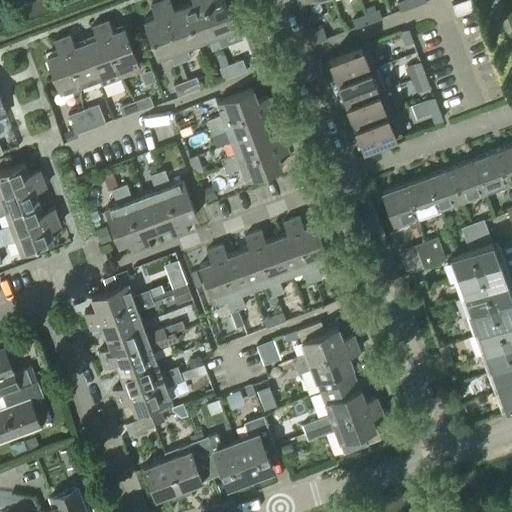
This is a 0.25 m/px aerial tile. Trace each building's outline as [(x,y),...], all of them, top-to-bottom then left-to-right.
[(162,0),(159,1),(181,60),(189,57),(185,45),(196,41),(182,4),(171,8),(168,0),(162,0)] [(193,0),(182,4),(196,41),(207,37),(211,48),(220,45),(202,0),(193,0)] [(202,0),(220,45),(228,42),(224,30),(235,26),(230,11),(239,8),(236,0),(202,0)] [(413,5),(410,0),(403,0),(396,2),(399,10),(413,5)] [(471,0),(459,0),(451,3),(456,15),(474,8),(471,0)] [(181,60),(159,1),(151,4),(155,15),(144,19),(157,55),(169,51),(173,63),(181,60)] [(365,14),(368,22),(381,17),(378,9),(365,14)] [(368,22),(365,14),(351,19),(354,27),(368,22)] [(117,69),(121,77),(140,70),(123,26),(112,30),(108,19),(99,22),(117,69)] [(85,41),(95,68),(98,76),(102,85),(121,77),(117,69),(99,22),(92,25),(95,34),(96,36),(85,41)] [(307,29),(312,42),(326,37),(321,24),(307,29)] [(405,44),(412,41),(407,28),(400,31),(405,44)] [(61,36),(79,83),(98,76),(95,68),(85,41),(74,44),(70,33),(61,36)] [(57,50),(47,55),(60,90),(70,86),(72,92),(80,90),(78,83),(79,83),(61,36),(53,39),(57,50)] [(337,80),(375,66),(366,43),(325,58),(331,74),(335,73),(337,79),(337,80)] [(231,62),(235,74),(247,70),(243,58),(231,62)] [(417,76),(424,74),(419,60),(412,63),(417,76)] [(235,74),(231,62),(219,67),(224,79),(235,74)] [(346,103),(384,89),(375,66),(337,80),(337,79),(334,81),(340,97),(343,96),(345,102),(346,103)] [(424,74),(417,76),(422,89),(429,87),(424,74)] [(184,80),(189,91),(200,87),(196,76),(184,80)] [(189,91),(184,80),(174,84),(178,95),(189,91)] [(209,127),(271,104),(268,96),(257,100),(253,89),(216,102),(221,114),(206,119),(209,127)] [(354,125),(392,111),(384,89),(346,103),(345,102),(342,103),(348,119),(351,118),(354,124),(354,125)] [(134,101),(138,109),(153,104),(150,95),(134,101)] [(138,109),(134,101),(119,106),(122,115),(138,109)] [(83,108),(90,127),(105,121),(97,102),(83,108)] [(271,104),(209,127),(212,134),(226,129),(231,141),(267,127),(263,117),(274,113),(271,104)] [(434,122),(441,119),(436,106),(429,109),(434,122)] [(90,127),(83,108),(68,114),(74,128),(75,132),(90,127)] [(354,125),(354,124),(350,126),(356,142),(360,140),(363,149),(401,134),(392,111),(354,125)] [(175,121),(180,136),(196,130),(191,115),(175,121)] [(267,127),(231,141),(235,152),(220,158),(223,165),(285,142),(282,133),(270,138),(267,127)] [(74,128),(64,132),(67,140),(77,137),(75,132),(74,128)] [(285,142),(223,165),(225,172),(240,167),(245,179),(281,166),(277,155),(288,150),(285,142)] [(511,142),(495,149),(506,180),(511,177),(511,142)] [(473,157),(484,188),(506,180),(495,149),(473,157)] [(197,153),(188,157),(194,173),(203,169),(197,153)] [(450,166),(461,196),(484,188),(473,157),(450,166)] [(0,192),(43,176),(40,170),(29,174),(25,162),(0,171),(0,192)] [(155,164),(147,167),(150,175),(158,172),(155,164)] [(428,174),(439,204),(461,196),(450,166),(428,174)] [(158,172),(180,234),(188,231),(184,220),(196,215),(182,179),(169,184),(164,170),(158,172)] [(144,194),(156,230),(167,226),(172,237),(180,234),(158,172),(150,175),(155,189),(144,194)] [(439,204),(428,174),(405,182),(417,213),(439,204)] [(43,176),(0,192),(0,213),(5,212),(39,199),(35,190),(46,186),(43,176)] [(417,213),(405,182),(382,191),(393,220),(407,215),(411,226),(420,222),(417,213)] [(119,186),(141,248),(150,245),(146,234),(156,230),(144,194),(132,198),(126,183),(119,186)] [(141,248),(119,186),(111,189),(117,204),(104,209),(117,243),(129,239),(133,251),(141,248)] [(205,203),(216,200),(211,186),(200,190),(205,203)] [(0,236),(57,215),(54,207),(43,211),(39,199),(5,212),(10,224),(0,227),(0,236)] [(0,244),(16,238),(21,251),(53,240),(49,228),(60,224),(57,215),(0,236),(0,244)] [(291,218),(314,279),(322,276),(316,261),(328,257),(314,221),(303,225),(299,215),(291,218)] [(276,235),(289,271),(301,267),(307,282),(314,279),(291,218),(283,221),(287,231),(276,235)] [(465,237),(488,229),(484,218),(461,226),(465,237)] [(253,233),(276,293),(283,290),(278,276),(289,271),(276,235),(265,239),(261,229),(253,233)] [(469,249),(492,241),(488,229),(465,237),(469,249)] [(105,233),(98,235),(102,245),(109,242),(105,233)] [(237,249),(251,286),(263,282),(269,296),(276,293),(253,233),(244,236),(248,245),(237,249)] [(419,254),(441,246),(437,235),(415,243),(419,254)] [(387,241),(391,250),(400,247),(397,237),(387,241)] [(457,275),(503,258),(499,246),(494,247),(492,241),(469,249),(445,257),(446,261),(451,260),(457,275)] [(214,246),(237,308),(244,305),(238,291),(251,286),(237,249),(227,253),(223,243),(214,246)] [(237,308),(214,246),(206,249),(210,260),(199,265),(213,301),(225,296),(231,310),(237,308)] [(441,246),(419,254),(423,265),(445,257),(441,246)] [(503,258),(457,275),(462,290),(457,292),(459,296),(506,279),(503,271),(507,270),(503,258)] [(506,279),(459,296),(460,300),(465,298),(470,313),(511,297),(511,284),(508,286),(506,279)] [(184,282),(170,287),(173,293),(176,303),(190,297),(184,282)] [(87,319),(95,316),(150,295),(148,288),(131,294),(127,283),(91,296),(95,306),(84,311),(87,319)] [(280,304),(276,293),(269,296),(273,307),(280,304)] [(95,316),(87,319),(90,328),(101,324),(104,335),(141,321),(136,309),(153,303),(150,295),(95,316)] [(472,334),(511,318),(511,297),(470,313),(475,327),(471,329),(472,334)] [(237,308),(231,310),(235,321),(242,319),(237,308)] [(267,327),(285,320),(282,312),(264,319),(267,327)] [(511,318),(472,334),(473,337),(479,335),(484,350),(511,339),(511,318)] [(295,364),(354,341),(351,333),(341,337),(337,326),(324,330),(320,320),(297,329),(305,351),(292,356),(295,364)] [(141,321),(104,335),(109,346),(98,350),(101,358),(165,334),(162,327),(145,333),(141,321)] [(119,373),(155,359),(151,347),(167,341),(165,334),(101,358),(104,366),(115,362),(119,373)] [(511,339),(484,350),(489,365),(485,367),(487,371),(511,361),(511,339)] [(354,341),(295,364),(298,372),(311,366),(320,389),(343,380),(356,376),(347,353),(358,349),(354,341)] [(444,344),(437,347),(444,365),(451,363),(444,344)] [(0,393),(5,392),(11,391),(11,390),(33,382),(32,381),(27,367),(14,372),(5,347),(0,348),(0,393)] [(191,368),(203,363),(200,355),(188,360),(191,368)] [(292,356),(280,360),(283,368),(295,364),(292,356)] [(155,359),(119,373),(123,384),(112,388),(115,396),(179,372),(176,364),(159,371),(155,359)] [(511,361),(487,371),(488,375),(492,373),(498,388),(511,382),(511,361)] [(31,366),(27,367),(32,381),(36,380),(31,366)] [(172,405),(165,385),(182,379),(179,372),(115,396),(118,405),(130,401),(136,418),(151,413),(160,409),(172,405)] [(360,387),(356,376),(343,380),(320,389),(329,413),(302,423),(304,430),(378,403),(375,394),(364,399),(360,387)] [(11,390),(11,391),(16,404),(0,409),(0,439),(41,424),(31,399),(44,394),(39,379),(36,380),(32,381),(33,382),(11,390)] [(511,382),(498,388),(503,404),(499,405),(500,410),(511,405),(511,382)] [(252,383),(245,386),(249,397),(256,394),(252,383)] [(273,395),(261,399),(265,409),(276,404),(273,395)] [(378,403),(304,430),(307,438),(334,427),(343,451),(366,443),(362,431),(375,427),(371,415),(382,411),(378,403)] [(165,421),(160,409),(151,413),(154,425),(165,421)] [(154,425),(151,413),(136,418),(125,421),(129,433),(154,425)] [(236,439),(250,476),(272,468),(265,449),(275,444),(263,413),(243,421),(248,434),(236,439)] [(198,438),(209,469),(220,465),(227,485),(250,476),(236,439),(222,444),(217,431),(198,438)] [(35,436),(25,439),(29,450),(39,446),(35,436)] [(209,469),(198,438),(164,451),(167,457),(182,496),(192,492),(189,484),(203,479),(200,473),(209,469)] [(292,448),(291,445),(288,444),(280,447),(283,454),(291,451),(292,448)] [(182,496),(167,457),(143,466),(155,497),(169,492),(172,500),(182,496)] [(88,511),(79,486),(52,496),(58,511),(88,511)]
